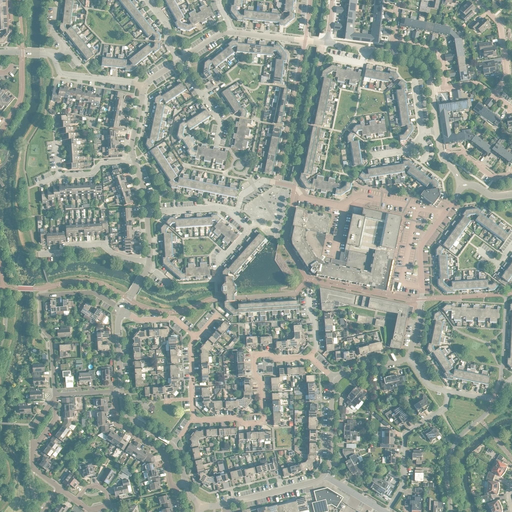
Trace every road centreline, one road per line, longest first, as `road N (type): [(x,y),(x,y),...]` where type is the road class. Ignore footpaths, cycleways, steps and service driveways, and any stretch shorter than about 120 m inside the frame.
road 1 (residential): [(192,417),(262,420),(254,355),(311,356)]
road 2 (residential): [(220,273),(220,257),(249,228),(227,208),(149,211)]
road 3 (residential): [(384,511),(406,480),(406,433),(446,404),(449,390)]
road 4 (residential): [(417,205),(362,193),(345,204),(328,202),(304,196),(295,184)]
road 5 (residential): [(201,504),(324,474)]
road 6 (residential): [(175,486),(163,450),(116,421),(114,389)]
road 7 (residential): [(148,260),(102,240),(36,254)]
